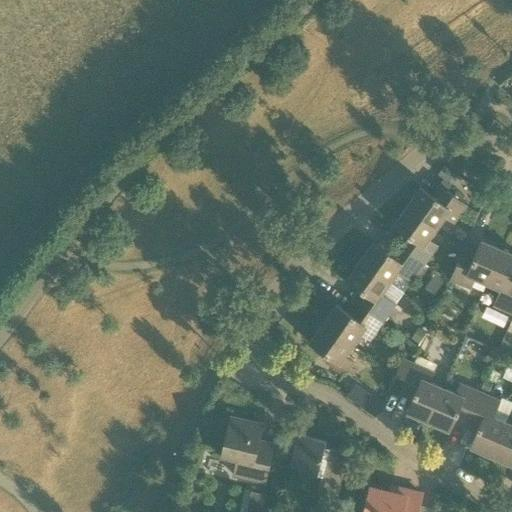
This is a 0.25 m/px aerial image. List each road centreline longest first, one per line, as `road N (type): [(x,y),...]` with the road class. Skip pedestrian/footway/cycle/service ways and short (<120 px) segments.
road 1 (residential): [(511,511),(457,485),(325,395),(243,362),(262,314),(318,239),(425,149),(469,137),(511,152)]
road 2 (residential): [(0,341),(149,150),(314,0)]
